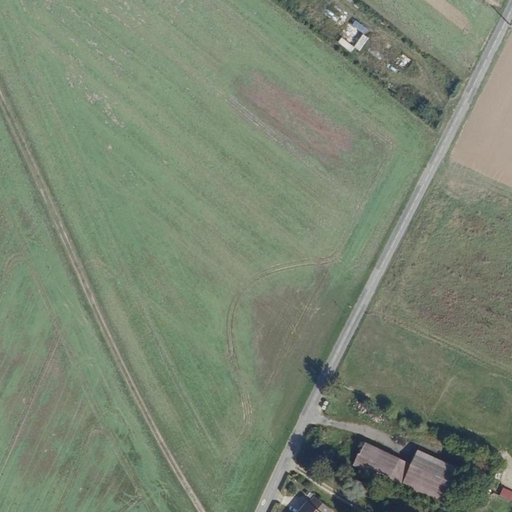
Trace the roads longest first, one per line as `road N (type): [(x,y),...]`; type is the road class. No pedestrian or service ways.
road 1 (tertiary): [(511,9),(261,511)]
road 2 (track): [(0,106),(116,366),(197,511)]
